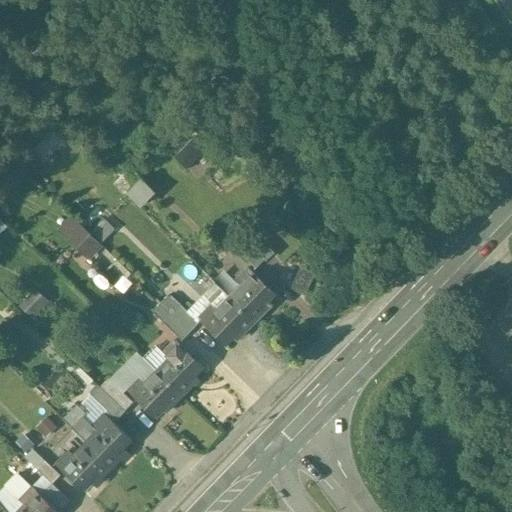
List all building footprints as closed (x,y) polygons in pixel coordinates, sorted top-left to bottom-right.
[(23,69),(4,42),(0,45),(0,68),(8,79),(23,69)] [(197,157),(221,130),(208,119),(185,146),(197,157)] [(141,181),(127,196),(139,207),(153,193),(141,181)] [(101,218),(89,229),(100,241),(113,231),(101,218)] [(100,246),(88,235),(75,248),(86,260),(100,246)] [(263,262),(241,240),(232,248),(255,270),(263,262)] [(96,264),(95,284),(117,285),(118,264),(96,264)] [(274,295),(248,270),(235,283),(240,287),(228,300),(253,324),(269,308),(265,304),(274,295)] [(16,303),(29,316),(53,294),(40,280),(16,303)] [(197,326),(167,298),(160,305),(190,334),(197,326)] [(228,300),(216,312),(211,307),(198,320),(224,346),(233,337),(237,341),(253,324),(228,300)] [(190,334),(160,305),(153,313),(182,342),(190,334)] [(176,343),(163,356),(168,361),(156,374),(181,398),(197,382),(193,378),(202,369),(176,343)] [(156,374),(144,386),(139,381),(126,394),(152,420),(161,411),(165,415),(181,398),(156,374)] [(132,405),(113,387),(113,388),(107,382),(99,390),(124,414),(132,405)] [(124,414),(99,390),(91,399),(91,400),(116,423),(124,414)] [(116,423),(91,400),(80,411),(85,416),(81,421),(91,430),(104,417),(113,426),(116,423)] [(80,411),(76,407),(62,422),(85,445),(96,435),(91,430),(81,421),(85,416),(80,411)] [(104,417),(91,430),(96,435),(85,445),(84,447),(109,472),(125,455),(121,451),(130,442),(113,426),(104,417)] [(42,418),(31,429),(40,439),(52,428),(42,418)] [(109,472),(84,447),(72,459),(67,455),(54,468),(80,493),(89,485),(93,488),(109,472)] [(59,479),(42,463),(34,471),(50,487),(51,487),(59,479)] [(39,499),(16,477),(3,490),(23,509),(19,511),(56,511),(41,497),(39,499)] [(51,487),(50,487),(41,497),(56,511),(61,511),(69,505),(51,487)]
